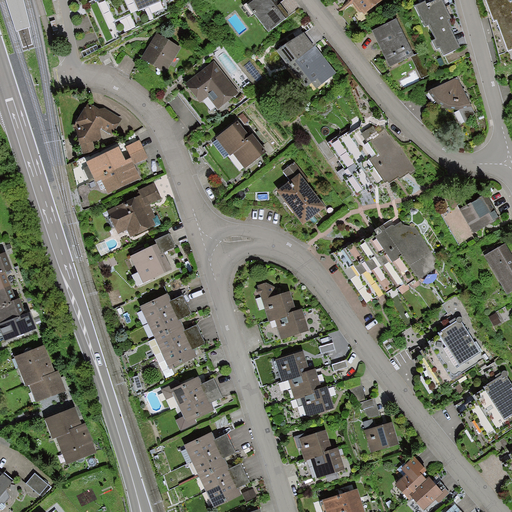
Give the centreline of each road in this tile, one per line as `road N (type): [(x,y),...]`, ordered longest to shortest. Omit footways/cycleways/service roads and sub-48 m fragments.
road 1 (residential): [(499,511),(454,465),(299,259),(259,239),(202,247)]
road 2 (primary): [(133,481),(4,84)]
road 3 (residential): [(287,511),(202,247)]
road 4 (residential): [(509,162),(462,163),(420,138),(307,0)]
road 5 (residential): [(202,247),(172,143),(155,116),(126,92),(74,72)]
road 6 (residential): [(466,0),(509,162)]
